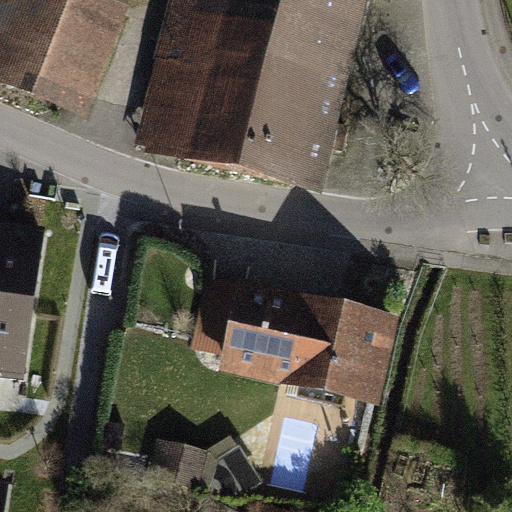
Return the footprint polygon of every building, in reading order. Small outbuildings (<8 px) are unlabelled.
[(0,0),(0,92),(84,123),(124,15),(84,0),(0,0)] [(390,0),(167,0),(133,147),(319,191),(362,9),(387,15),(390,0)] [(0,227),(0,376),(21,379),(40,233),(0,227)] [(374,418),(393,324),(300,305),(295,331),(222,316),(209,385),(374,418)] [(195,511),(207,457),(156,447),(143,506),(169,511),(195,511)] [(0,480),(0,511),(3,511),(8,482),(0,480)] [(271,511),(257,503),(250,511),(271,511)]
